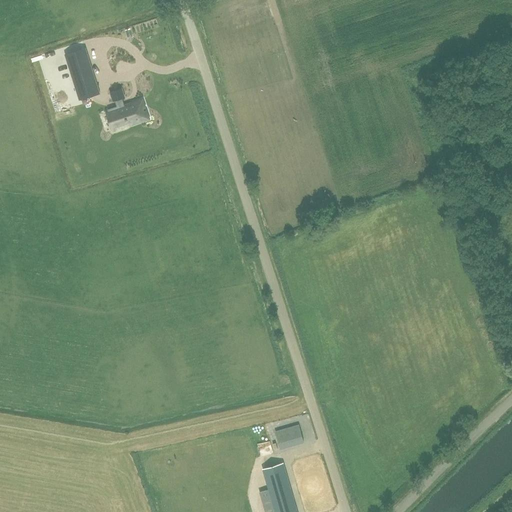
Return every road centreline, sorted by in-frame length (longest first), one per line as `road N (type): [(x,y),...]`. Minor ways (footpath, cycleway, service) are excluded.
road 1 (unclassified): [(345,511),(181,0)]
road 2 (unclassified): [(396,511),(511,401)]
